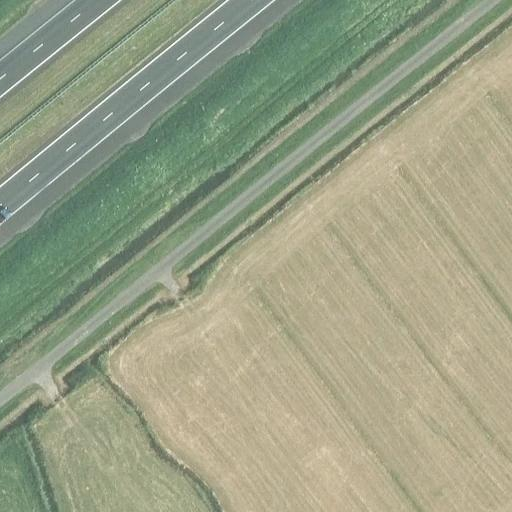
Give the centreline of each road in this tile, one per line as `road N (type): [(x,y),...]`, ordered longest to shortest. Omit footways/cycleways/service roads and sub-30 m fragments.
road 1 (unclassified): [(0,398),(324,129),(495,0)]
road 2 (motorway): [(0,204),(254,0)]
